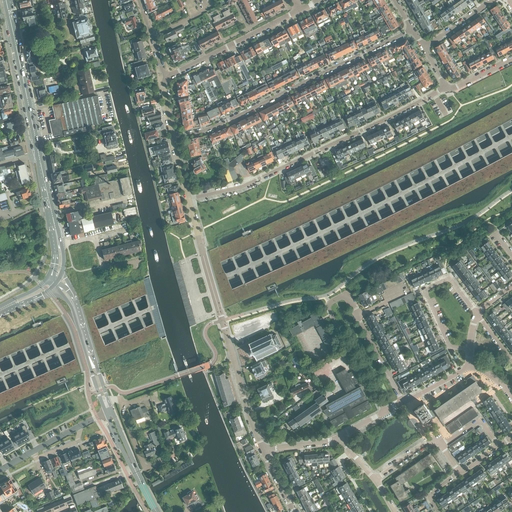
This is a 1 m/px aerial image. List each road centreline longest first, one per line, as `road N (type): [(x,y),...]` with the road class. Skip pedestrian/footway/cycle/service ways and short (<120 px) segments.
road 1 (motorway): [(0,389),(511,150)]
road 2 (motorway): [(511,121),(371,195),(0,359)]
road 3 (residential): [(189,199),(239,189),(445,86)]
road 4 (residential): [(410,29),(173,139)]
road 5 (residential): [(263,449),(189,199)]
road 6 (secondary): [(55,229),(7,0)]
road 7 (residential): [(385,412),(327,305),(346,296),(358,317)]
road 8 (residential): [(476,313),(451,278),(425,292),(450,346),(469,347)]
road 9 (residential): [(167,76),(297,10)]
road 10 (secondary): [(54,285),(71,305),(105,411)]
road 11 (secondary): [(109,402),(73,294),(59,278)]
road 12 (residential): [(0,470),(105,411)]
